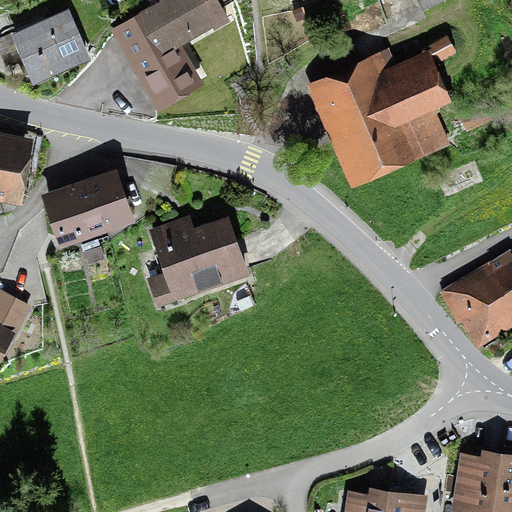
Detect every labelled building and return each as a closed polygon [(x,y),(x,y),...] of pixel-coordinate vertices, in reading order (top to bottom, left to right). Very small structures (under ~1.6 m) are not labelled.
[(226,17),(220,7),(231,0),(166,0),(151,9),(145,0),(138,0),(118,12),(125,24),(120,27),(127,41),(129,40),(163,102),(195,84),(171,41),(194,28),(198,34),(226,17)] [(69,14),(16,37),(34,79),(53,71),(50,64),(84,49),(69,14)] [(388,53),(322,82),(361,171),(443,135),(433,112),(438,110),(432,97),(443,93),(429,62),(454,51),(447,36),(423,48),(425,53),(395,67),(388,53)] [(490,116),(483,102),(460,113),(467,127),(490,116)] [(0,186),(16,189),(24,148),(0,143),(0,186)] [(113,176),(49,198),(62,238),(127,215),(113,176)] [(246,271),(228,219),(182,235),(178,223),(153,231),(168,272),(150,279),(158,300),(246,271)] [(459,282),(443,291),(451,306),(456,316),(459,320),(463,318),(469,327),(475,338),(505,320),(501,315),(511,308),(511,262),(481,280),(479,278),(462,288),(459,282)] [(0,349),(8,335),(12,337),(28,306),(1,292),(0,294),(0,349)] [(467,458),(459,506),(493,511),(494,503),(511,506),(511,457),(499,456),(498,463),(480,460),(467,458)] [(354,496),(351,511),(418,511),(420,499),(403,496),(387,494),(386,501),(371,499),(354,496)]
